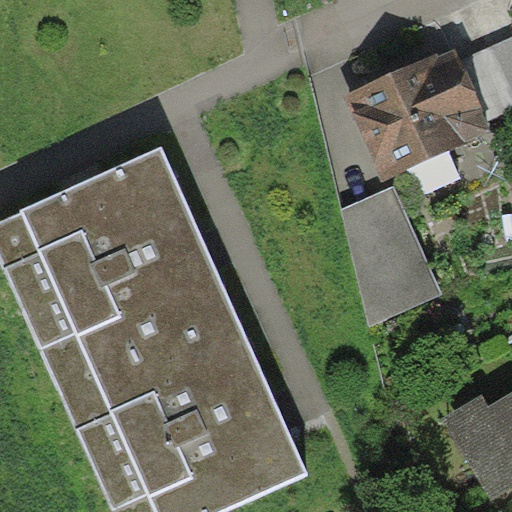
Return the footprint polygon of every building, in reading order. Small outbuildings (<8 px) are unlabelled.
[(511,35),(460,60),(487,119),(511,107),(511,35)] [(438,55),(436,52),(342,95),(383,184),(494,134),(487,119),(460,60),(454,48),(438,55)] [(161,147),(0,219),(0,256),(116,511),(222,511),(310,472),(277,400),(205,243),(161,147)] [(394,185),(341,208),(370,326),(442,293),(394,185)] [(482,396),(445,417),(492,500),(511,488),(511,392),(488,406),(482,396)]
